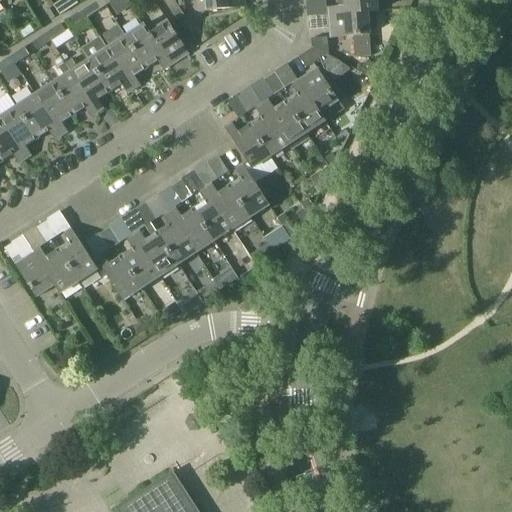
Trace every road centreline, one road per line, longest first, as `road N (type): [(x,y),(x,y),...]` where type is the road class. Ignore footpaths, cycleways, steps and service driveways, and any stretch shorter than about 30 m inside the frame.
road 1 (tertiary): [(308,335),(329,274),(460,0)]
road 2 (residential): [(53,423),(174,342),(261,326),(308,335)]
road 3 (residential): [(65,183),(96,211),(201,141),(193,102)]
road 4 (tertiary): [(328,511),(302,410),(308,335)]
road 5 (residential): [(65,183),(193,102)]
road 6 (residential): [(193,102),(285,35),(290,0)]
